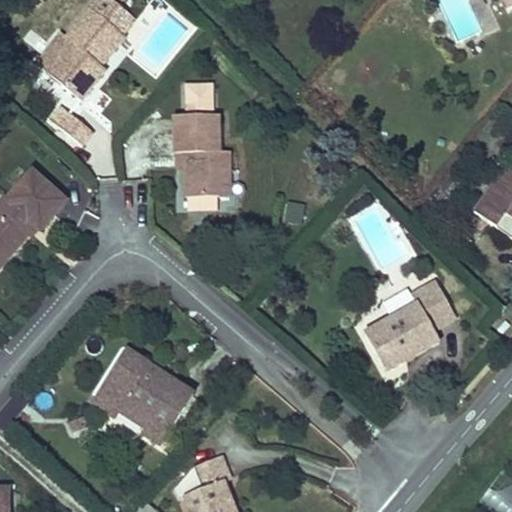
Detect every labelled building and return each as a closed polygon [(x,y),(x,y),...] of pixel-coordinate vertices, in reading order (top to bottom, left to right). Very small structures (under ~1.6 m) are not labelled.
[(72,48),(50,77),(86,104),(111,70),(105,66),(124,40),(119,35),(131,19),(118,10),(124,2),(121,0),(110,0),(108,3),(104,0),(94,0),(64,42),(72,48)] [(127,45),(144,62),(177,24),(159,6),(127,45)] [(38,68),(50,77),(72,48),(64,42),(59,38),(38,68)] [(178,187),(211,186),(212,157),(223,150),(223,139),(210,139),(209,106),(167,106),(168,141),(178,140),(178,159),(178,187)] [(51,120),(83,149),(93,139),(60,110),(51,120)] [(168,159),(178,159),(178,140),(168,141),(168,159)] [(212,157),(211,186),(223,185),(223,150),(212,157)] [(511,166),(504,161),(473,207),(497,223),(504,212),(511,216),(511,166)] [(0,196),(0,268),(37,225),(41,229),(70,197),(31,164),(2,198),(0,196)] [(286,203),(283,223),(300,226),(303,205),(286,203)] [(379,365),(432,335),(429,324),(452,311),(431,275),(407,288),(412,298),(361,329),(379,365)] [(495,325),(499,320),(494,315),(490,320),(495,325)] [(118,350),(87,401),(110,416),(114,411),(120,400),(145,416),(138,427),(136,431),(155,443),(186,394),(118,350)] [(114,411),(138,427),(145,416),(120,400),(114,411)] [(110,416),(87,401),(83,406),(107,422),(110,416)] [(226,511),(215,480),(222,477),(215,456),(186,467),(168,488),(171,496),(179,494),(186,511),(226,511)] [(489,489),(478,507),(486,511),(511,511),(511,486),(509,485),(502,496),(489,489)]
